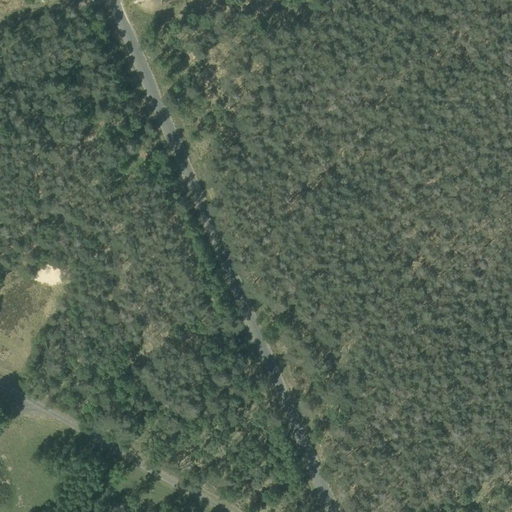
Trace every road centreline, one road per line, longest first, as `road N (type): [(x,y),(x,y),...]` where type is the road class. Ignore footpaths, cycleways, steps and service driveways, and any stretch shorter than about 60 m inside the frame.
road 1 (track): [(332,511),(111,0)]
road 2 (track): [(0,386),(225,511)]
